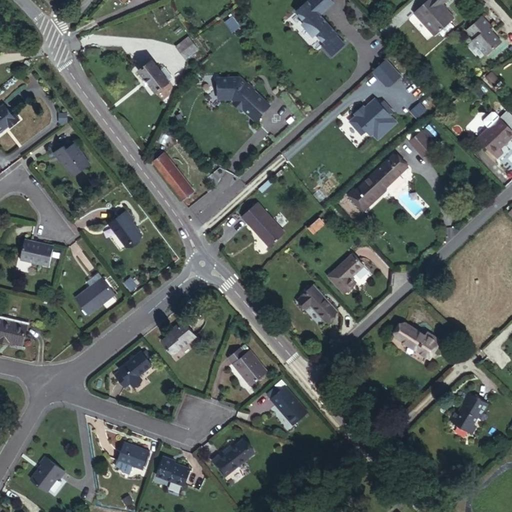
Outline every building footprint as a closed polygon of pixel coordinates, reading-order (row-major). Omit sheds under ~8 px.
[(129,0),(110,0),(121,9),(129,0)] [(315,20),(329,8),(321,0),(309,0),(291,17),(300,27),(297,30),(308,42),(311,39),(320,49),(317,51),(326,61),(340,49),(331,40),(332,39),(315,20)] [(450,25),(438,12),(449,1),(448,0),(431,0),(409,20),(430,43),(450,25)] [(496,48),(483,35),(485,33),(476,24),(462,37),(470,46),(468,50),(480,63),(496,48)] [(179,63),(191,54),(182,42),(170,51),(179,63)] [(385,59),(372,72),(384,83),(389,78),(395,83),(403,75),(385,59)] [(154,74),(147,64),(130,77),(148,99),(163,86),(162,84),(154,74)] [(165,80),(158,71),(154,74),(162,84),(165,82),(165,80)] [(503,82),(495,74),(488,81),(496,90),(503,82)] [(235,83),(213,84),(214,99),(220,105),(227,105),(229,106),(229,109),(235,115),(238,114),(249,125),(252,125),(265,111),(235,83)] [(374,144),(392,127),(385,120),(388,116),(379,106),(376,110),(371,104),(363,110),(365,112),(362,115),(359,111),(350,119),(352,120),(346,126),(357,139),(362,135),(367,140),(368,138),(374,144)] [(17,126),(12,118),(4,108),(0,111),(0,134),(7,129),(9,132),(17,126)] [(501,151),(511,140),(511,130),(494,113),(486,121),(485,125),(490,130),(480,140),(500,160),(505,154),(501,151)] [(21,123),(15,116),(12,118),(17,126),(21,123)] [(430,142),(419,129),(411,137),(416,142),(414,144),(420,151),(430,142)] [(90,169),(73,149),(66,155),(62,151),(54,158),(73,182),(90,169)] [(366,207),(404,172),(388,155),(352,191),(366,207)] [(193,192),(164,156),(153,164),(183,201),(193,192)] [(366,207),(352,191),(349,188),(336,201),(353,219),(366,207)] [(286,233),(258,202),(242,217),(269,248),(286,233)] [(141,242),(131,228),(132,226),(125,217),(110,229),(128,252),(141,242)] [(310,237),(320,227),(314,220),(304,231),(310,237)] [(47,271),(51,249),(22,243),(18,265),(47,271)] [(353,287),(348,281),(360,269),(349,257),(323,279),(339,298),(353,287)] [(85,317),(114,296),(97,275),(89,280),(93,286),(73,301),(85,317)] [(337,321),(310,291),(294,306),(302,316),(308,312),(325,331),(337,321)] [(23,346),(26,329),(1,323),(0,329),(0,344),(5,346),(6,343),(11,344),(23,346)] [(176,338),(186,329),(182,324),(172,333),(174,335),(176,338)] [(196,341),(186,329),(176,338),(174,335),(160,346),(172,361),(196,341)] [(426,362),(438,344),(426,336),(421,343),(402,329),(394,340),(426,362)] [(150,360),(145,354),(141,357),(146,363),(150,360)] [(138,382),(152,370),(146,363),(141,357),(140,356),(119,373),(118,376),(113,379),(126,395),(131,391),(132,393),(142,386),(138,382)] [(268,381),(250,359),(245,363),(239,357),(228,367),(251,396),(268,381)] [(270,409),(278,401),(274,396),(265,404),(270,409)] [(306,421),(284,396),(278,401),(270,409),(290,435),(306,421)] [(476,423),(479,415),(483,417),(488,407),(468,396),(462,407),(466,408),(461,415),(456,413),(449,425),(475,438),(482,426),(476,423)] [(226,487),(257,463),(245,448),(237,455),(231,460),(229,457),(212,471),(226,487)] [(142,478),(150,460),(122,449),(115,468),(120,470),(131,474),(142,478)] [(59,484),(65,476),(45,461),(39,468),(42,470),(31,485),(46,497),(57,482),(59,484)] [(182,496),(189,478),(163,467),(156,484),(182,496)] [(128,483),(131,474),(120,470),(118,476),(121,480),(128,483)]
